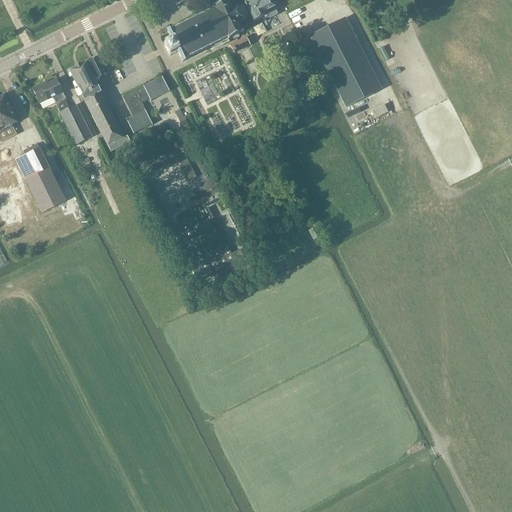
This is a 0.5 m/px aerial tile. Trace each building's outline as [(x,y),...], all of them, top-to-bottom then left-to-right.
[(172,41),(164,44),(169,56),(178,52),(180,56),(182,62),(214,47),(216,50),(229,44),(227,41),(232,39),(233,41),(239,38),(238,36),(253,29),(251,24),(238,0),(232,0),(228,2),(227,1),(222,3),(221,1),(216,4),(217,6),(212,8),(213,9),(168,31),(172,41)] [(270,0),(238,0),(251,24),(266,16),(267,18),(270,19),(276,16),(277,13),(270,0)] [(309,37),(346,109),(382,90),(345,19),(309,37)] [(230,46),(234,55),(249,47),(245,39),(230,46)] [(79,88),(82,96),(98,88),(94,80),(101,77),(92,59),(68,71),(77,89),(79,88)] [(127,120),(134,134),(152,125),(141,102),(149,98),(151,101),(169,91),(162,77),(144,86),(144,87),(123,98),(133,117),(127,120)] [(42,84),(32,89),(39,103),(43,110),(55,104),(56,105),(66,100),(63,94),(64,94),(57,80),(43,86),(42,84)] [(115,119),(119,117),(114,108),(110,110),(99,87),(98,88),(82,96),(108,148),(109,147),(111,152),(130,142),(127,136),(124,138),(115,119)] [(11,125),(18,121),(5,95),(0,97),(0,132),(12,126),(11,125)] [(76,146),(92,137),(76,105),(69,109),(60,113),(76,146)] [(184,133),(190,129),(186,121),(179,124),(184,133)] [(26,155),(16,160),(26,180),(50,167),(38,145),(24,152),(26,155)] [(213,150),(218,161),(225,158),(221,150),(219,147),(213,150)] [(174,162),(179,160),(185,156),(182,149),(171,154),(174,161),(174,162)] [(185,156),(179,160),(189,181),(196,177),(185,156)] [(50,167),(26,180),(44,213),(67,201),(50,167)] [(172,231),(198,283),(214,276),(210,269),(214,267),(220,279),(248,265),(240,250),(231,254),(208,208),(180,222),(182,226),(172,231)] [(40,212),(32,215),(34,221),(42,218),(40,212)] [(309,231),(314,240),(321,237),(316,227),(309,231)] [(188,303),(189,305),(194,303),(190,294),(185,296),(188,303)]
